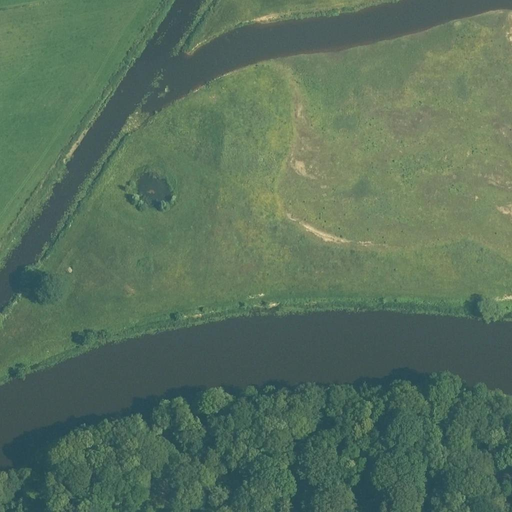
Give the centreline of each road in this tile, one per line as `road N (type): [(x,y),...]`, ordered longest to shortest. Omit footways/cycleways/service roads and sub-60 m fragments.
road 1 (track): [(444,511),(359,474),(301,486)]
road 2 (track): [(318,511),(301,486),(265,466),(193,460)]
